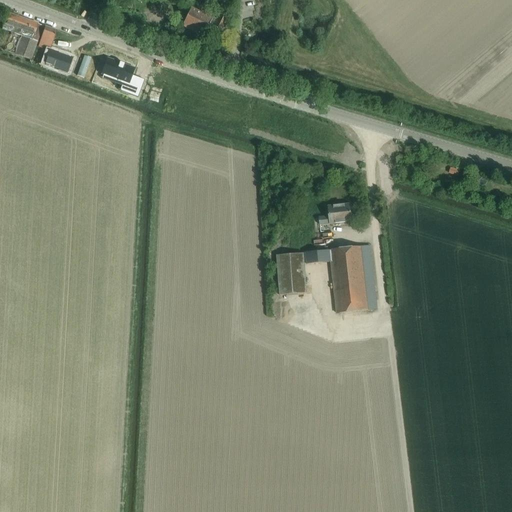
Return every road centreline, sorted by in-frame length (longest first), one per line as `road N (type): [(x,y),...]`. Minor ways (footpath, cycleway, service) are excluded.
road 1 (tertiary): [(511,165),(280,96),(14,0)]
road 2 (track): [(383,322),(409,511)]
